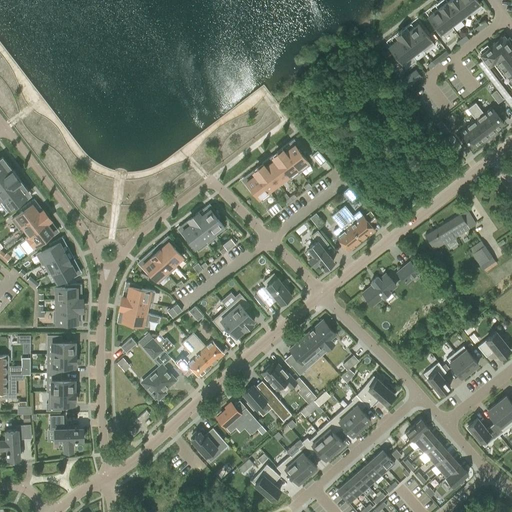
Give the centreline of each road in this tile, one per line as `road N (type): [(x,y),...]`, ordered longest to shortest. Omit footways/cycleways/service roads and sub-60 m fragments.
road 1 (residential): [(105,473),(123,468),(322,295)]
road 2 (residential): [(121,254),(209,179),(322,295)]
road 3 (residential): [(322,295),(511,140)]
road 4 (residential): [(105,473),(98,366),(106,268)]
road 5 (residential): [(420,397),(290,509)]
road 6 (residential): [(4,128),(96,253)]
road 7 (residential): [(322,295),(420,397)]
